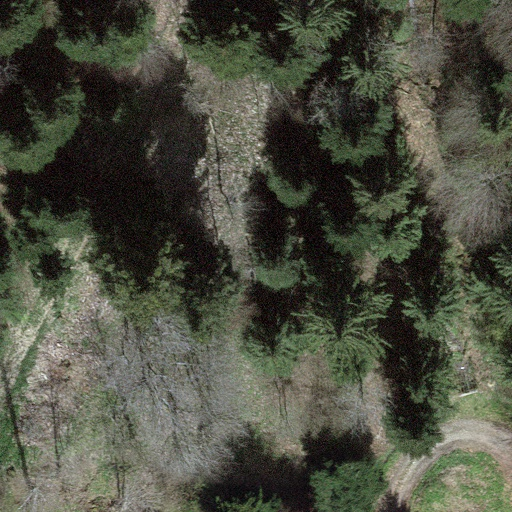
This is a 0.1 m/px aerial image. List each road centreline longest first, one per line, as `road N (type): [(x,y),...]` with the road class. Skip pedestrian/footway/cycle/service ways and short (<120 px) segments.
road 1 (track): [(0,393),(131,83)]
road 2 (track): [(511,458),(471,431),(408,448),(390,511)]
